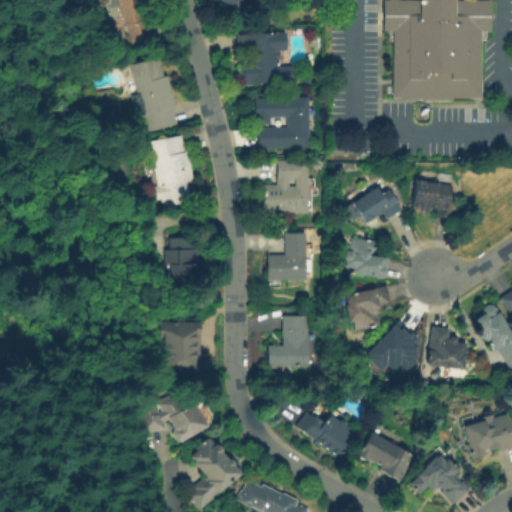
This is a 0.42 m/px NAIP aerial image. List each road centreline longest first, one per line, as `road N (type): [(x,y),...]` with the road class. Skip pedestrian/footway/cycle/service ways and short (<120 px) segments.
road 1 (residential): [(180,0),(233,215),(240,396)]
road 2 (residential): [(240,396),(270,444),(376,511)]
